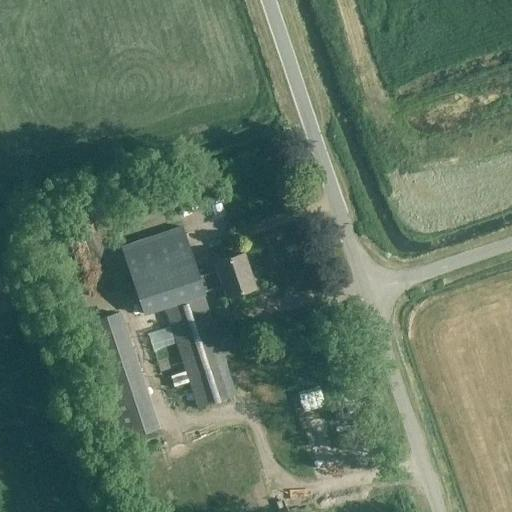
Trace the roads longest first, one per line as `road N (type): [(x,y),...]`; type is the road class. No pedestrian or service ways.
road 1 (unclassified): [(366,292),(266,0)]
road 2 (unclassified): [(438,511),(366,292)]
road 3 (unclassified): [(511,242),(366,292)]
